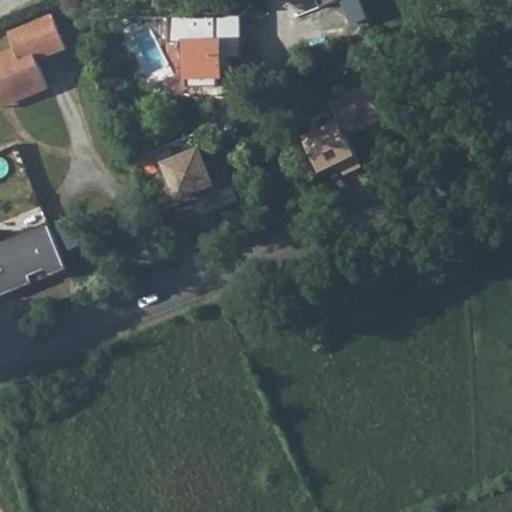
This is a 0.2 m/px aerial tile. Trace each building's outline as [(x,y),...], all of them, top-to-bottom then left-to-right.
[(53,14),(9,32),(15,48),(0,54),(0,97),(8,94),(12,103),(49,88),(37,60),(67,48),(53,14)] [(302,143),(323,188),(363,171),(351,143),(386,126),(368,89),(331,106),(339,126),(302,143)] [(0,106),(0,108),(12,103),(8,94),(0,97),(0,106)] [(162,166),(178,207),(216,190),(199,152),(162,166)] [(0,293),(73,267),(52,224),(3,242),(0,235),(0,293)] [(408,234),(390,242),(392,247),(394,251),(397,256),(415,248),(408,234)] [(394,251),(392,247),(390,242),(381,246),(387,260),(397,256),(394,251)] [(354,274),(348,255),(332,260),(338,278),(354,274)]
